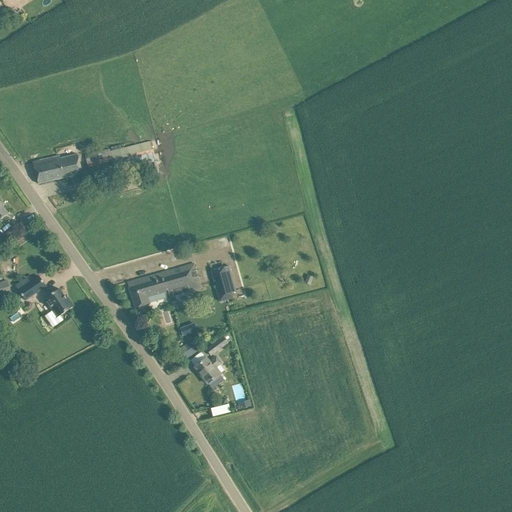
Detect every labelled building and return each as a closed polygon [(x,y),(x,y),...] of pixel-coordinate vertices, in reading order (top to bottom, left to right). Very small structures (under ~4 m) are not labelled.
[(85,155),(88,168),(112,162),(114,170),(155,160),(151,141),(123,148),(122,147),(108,151),(107,150),(85,155)] [(33,162),(38,184),(48,181),(82,174),(78,155),(63,158),(62,155),(42,160),(33,162)] [(100,174),(92,175),(89,176),(93,191),(103,189),(100,174)] [(0,202),(0,219),(8,214),(0,202)] [(164,293),(168,292),(169,298),(170,298),(174,297),(174,295),(187,291),(189,291),(189,292),(201,289),(198,276),(196,277),(195,272),(197,271),(194,264),(163,273),(128,283),(136,308),(148,303),(166,298),(164,293)] [(230,265),(211,270),(214,282),(216,282),(217,287),(216,288),(219,301),(226,299),(225,294),(232,292),(237,291),(230,265)] [(19,291),(26,301),(46,287),(39,277),(19,291)] [(0,295),(10,292),(7,281),(0,283),(0,295)] [(64,296),(60,290),(44,300),(53,313),(55,311),(59,317),(74,307),(68,299),(67,300),(66,299),(65,300),(63,296),(64,296)] [(181,327),(183,336),(198,332),(195,323),(181,327)] [(233,339),(229,333),(206,349),(211,356),(228,343),(228,342),(233,339)] [(192,341),(179,351),(185,359),(198,350),(192,341)] [(195,367),(208,384),(221,374),(216,368),(222,364),(216,355),(208,361),(207,359),(195,367)] [(216,386),(212,389),(219,399),(223,396),(216,386)] [(222,406),(211,409),(213,417),(231,412),(229,404),(222,406)]
